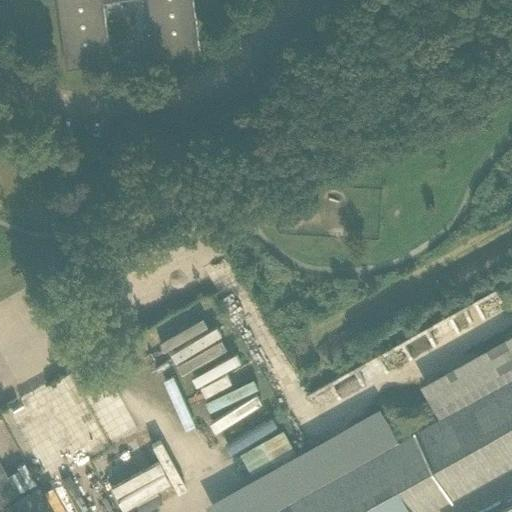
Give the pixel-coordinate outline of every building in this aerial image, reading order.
[(56,0),(66,68),(111,62),(102,0),(147,0),(155,57),(200,51),(193,0),(56,0)] [(151,60),(142,62),(143,74),(153,72),(151,60)] [(177,347),(222,326),(217,316),(172,337),(177,347)] [(237,459),(285,433),(268,402),(237,418),(228,401),(254,388),(236,354),(196,375),(201,386),(193,391),(206,416),(213,413),(237,459)] [(424,511),(511,463),(511,378),(271,511),(424,511)] [(88,491),(138,468),(128,446),(78,469),(88,491)] [(17,470),(5,476),(0,466),(0,503),(27,488),(17,470)] [(22,511),(16,501),(0,510),(0,511),(22,511)] [(511,511),(511,501),(492,511),(511,511)]
